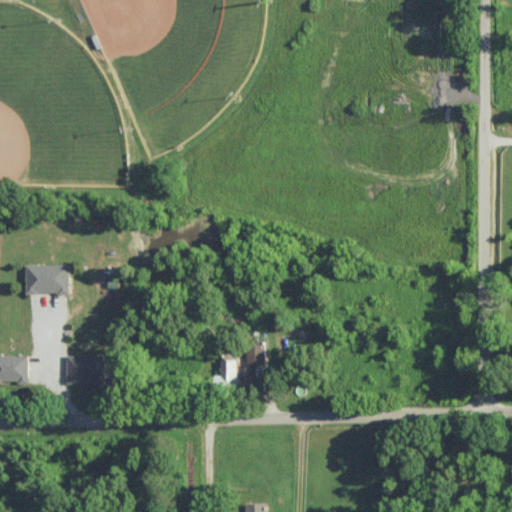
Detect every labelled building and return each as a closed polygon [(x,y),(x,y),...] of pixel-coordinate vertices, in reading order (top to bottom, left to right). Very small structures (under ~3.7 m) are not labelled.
[(72,264),(28,263),(28,292),(71,292),(72,264)] [(248,365),(266,364),(265,347),(248,347),(248,365)] [(29,355),(0,354),(0,381),(29,382),(29,355)] [(105,382),(105,354),(67,355),(67,382),(105,382)] [(238,359),(222,359),(222,385),(238,385),(238,359)] [(268,511),(268,501),(250,502),(250,511),(268,511)]
